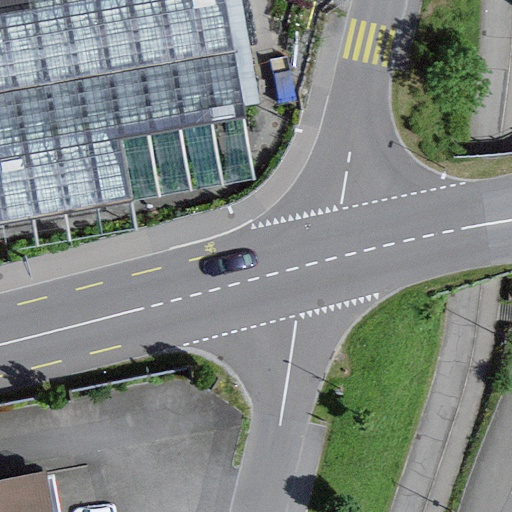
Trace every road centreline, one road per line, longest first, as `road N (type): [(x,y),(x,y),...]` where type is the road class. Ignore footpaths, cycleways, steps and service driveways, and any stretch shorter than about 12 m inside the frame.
road 1 (secondary): [(0,344),(316,264)]
road 2 (residential): [(261,502),(105,444),(0,462)]
road 3 (residential): [(379,0),(339,208),(316,264)]
road 4 (residential): [(316,264),(297,317),(261,502)]
road 5 (secondary): [(316,264),(511,216)]
